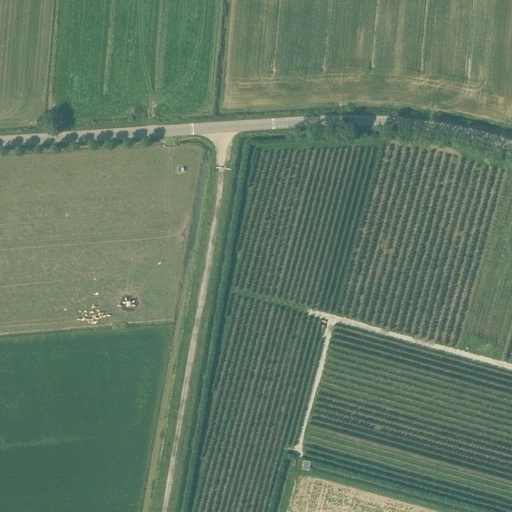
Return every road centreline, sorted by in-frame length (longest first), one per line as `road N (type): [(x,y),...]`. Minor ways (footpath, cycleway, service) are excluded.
road 1 (unclassified): [(511,145),(361,120),(0,141)]
road 2 (unknown): [(159,511),(219,127)]
